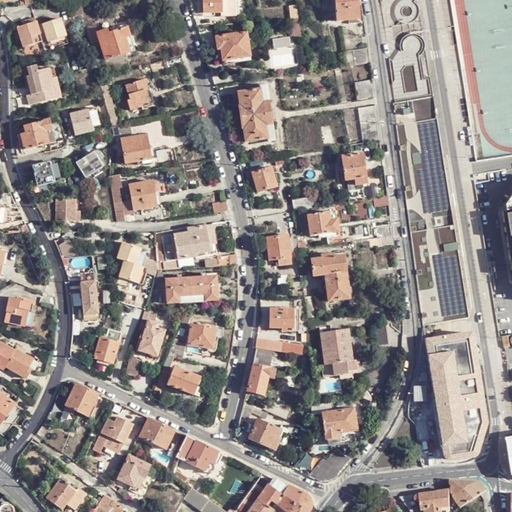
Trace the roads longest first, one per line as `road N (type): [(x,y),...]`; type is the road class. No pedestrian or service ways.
road 1 (tertiary): [(486,467),(495,420),(428,0)]
road 2 (residential): [(177,0),(245,253),(245,334),(221,441)]
road 3 (tertiary): [(371,0),(413,315),(414,381)]
road 4 (residential): [(15,179),(57,268),(59,368)]
road 5 (residential): [(59,368),(221,441)]
road 6 (residential): [(26,435),(134,511)]
road 7 (residential): [(221,441),(339,498)]
